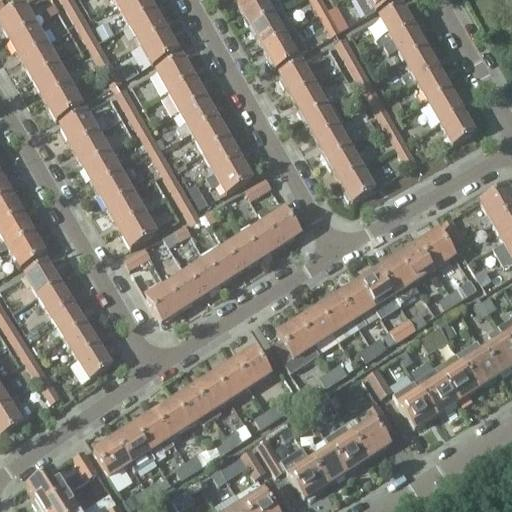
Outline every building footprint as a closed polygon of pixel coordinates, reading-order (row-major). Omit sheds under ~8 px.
[(64,13),(74,7),(69,0),(63,0),(58,3),(64,13)] [(110,0),(116,10),(133,0),(110,0)] [(152,16),(143,0),(133,0),(116,10),(127,30),(152,16)] [(231,0),(237,9),(253,0),(231,0)] [(259,0),(253,0),(237,9),(249,30),(270,18),(259,0)] [(315,17),(326,11),(319,0),(318,0),(309,6),(315,17)] [(391,0),(364,0),(374,16),(394,4),(391,0)] [(70,23),(80,17),(74,7),(64,13),(70,23)] [(0,31),(8,45),(32,31),(20,10),(0,21),(0,31)] [(317,20),(307,25),(311,33),(316,30),(332,21),(326,11),(315,17),(317,20)] [(390,46),(412,34),(400,12),(377,24),(383,35),(372,41),(378,52),(382,50),(390,46)] [(133,53),(138,50),(163,36),(152,16),(127,30),(134,42),(128,46),(133,53)] [(76,33),(86,28),(80,17),(70,23),(76,33)] [(270,18),(249,30),(261,51),(282,39),(270,18)] [(340,36),(334,25),(332,21),(316,30),(318,33),(323,30),(330,42),(340,36)] [(81,43),(91,38),(86,28),(76,33),(81,43)] [(39,42),(32,31),(8,45),(19,65),(49,48),(44,39),(39,42)] [(291,34),(282,39),(261,51),(274,72),(303,55),(291,34)] [(424,54),(412,34),(390,46),(378,52),(379,52),(382,50),(388,60),(395,55),(402,67),(424,54)] [(175,56),(163,36),(138,50),(150,71),(175,56)] [(87,53),(97,48),(91,38),(81,43),(87,53)] [(341,59),(350,54),(343,43),(334,49),(341,59)] [(31,85),(55,71),(50,61),(55,58),(49,48),(19,65),(31,85)] [(93,63),(103,58),(97,48),(87,53),(93,63)] [(334,63),(328,52),(322,55),(328,67),(334,63)] [(350,54),(341,59),(347,70),(356,65),(350,54)] [(406,92),(414,88),(436,75),(424,54),(402,67),(408,78),(401,82),(406,92)] [(99,74),(109,68),(103,58),(93,63),(99,74)] [(166,98),(191,84),(179,63),(154,77),(166,98)] [(356,65),(347,70),(353,81),(362,75),(356,65)] [(105,84),(115,78),(109,68),(99,74),(105,84)] [(311,90),(306,82),(298,68),(278,80),(290,102),(311,90)] [(62,82),(55,71),(31,85),(42,105),(67,90),(67,91),(77,86),(71,76),(62,82)] [(359,91),(368,86),(362,75),(353,81),(359,91)] [(448,96),(436,75),(414,88),(426,109),(448,96)] [(334,106),(325,90),(328,88),(327,86),(337,81),(335,77),(325,83),(311,91),(311,90),(290,102),(302,123),(323,111),(324,112),(334,106)] [(115,78),(105,84),(111,94),(116,91),(121,88),(115,78)] [(191,84),(166,98),(178,118),(202,104),(191,84)] [(368,86),(359,91),(365,102),(374,97),(368,86)] [(67,90),(42,105),(54,126),(79,111),(67,91),(67,90)] [(116,91),(111,94),(114,100),(120,97),(116,91)] [(121,111),(131,106),(124,94),(120,97),(114,100),(121,111)] [(448,96),(426,109),(438,129),(460,116),(448,96)] [(374,97),(365,102),(371,112),(380,107),(374,97)] [(181,144),(190,139),(189,138),(214,124),(202,104),(178,118),(184,129),(175,134),(181,144)] [(131,106),(121,111),(127,123),(137,117),(131,106)] [(377,123),(386,118),(380,107),(371,112),(377,123)] [(323,111),(302,123),(314,144),(335,132),(324,112),(323,111)] [(472,138),(460,116),(438,129),(450,151),(472,138)] [(137,117),(127,123),(133,133),(143,127),(137,117)] [(386,118),(377,123),(383,134),(392,129),(386,118)] [(89,129),(83,119),(58,133),(71,154),(95,139),(95,140),(106,133),(100,122),(89,129)] [(225,144),(214,124),(189,138),(190,139),(200,158),(225,144)] [(139,143),(149,137),(143,127),(133,133),(139,143)] [(392,129),(383,134),(389,144),(398,139),(392,129)] [(347,153),(335,132),(314,144),(326,165),(347,153)] [(145,154),(161,145),(159,143),(154,146),(149,137),(139,143),(145,154)] [(95,139),(71,154),(82,173),(107,159),(95,140),(95,139)] [(395,154),(404,149),(398,139),(389,144),(395,154)] [(237,164),(225,144),(200,158),(212,178),(237,164)] [(161,145),(145,154),(152,166),(162,160),(160,156),(165,152),(161,145)] [(401,165),(410,160),(404,149),(395,154),(401,165)] [(359,174),(347,153),(326,165),(338,186),(359,174)] [(118,179),(107,159),(82,173),(93,193),(118,179)] [(159,177),(169,172),(162,160),(152,166),(159,177)] [(410,160),(401,165),(408,176),(416,171),(410,160)] [(224,199),(248,185),(237,164),(212,178),(212,179),(204,183),(210,194),(218,189),(224,199)] [(169,172),(159,177),(165,189),(175,183),(169,172)] [(105,213),(129,199),(123,188),(133,182),(127,173),(118,179),(93,193),(105,213)] [(359,174),(338,186),(351,208),(371,196),(359,174)] [(175,183),(165,189),(171,199),(181,193),(175,183)] [(244,197),(249,206),(270,194),(265,185),(244,197)] [(199,214),(207,210),(195,189),(187,193),(199,214)] [(177,209),(187,203),(181,193),(171,199),(177,209)] [(491,228),(511,215),(511,207),(504,193),(479,207),(486,219),(482,221),(487,230),(491,227),(491,228)] [(137,211),(129,199),(105,213),(116,233),(141,219),(147,215),(143,208),(137,211)] [(8,200),(0,204),(0,230),(19,220),(8,200)] [(183,220),(193,215),(187,203),(177,209),(183,220)] [(220,223),(219,222),(214,213),(203,219),(206,224),(209,229),(220,223)] [(193,215),(183,220),(190,232),(199,227),(200,228),(206,224),(203,219),(198,223),(193,215)] [(511,242),(511,215),(491,228),(491,227),(487,230),(482,233),(488,243),(497,238),(502,248),(511,242)] [(261,229),(277,253),(297,240),(282,216),(261,229)] [(141,219),(116,233),(128,254),(153,240),(141,219)] [(19,220),(0,230),(0,242),(7,254),(31,240),(19,220)] [(462,244),(455,232),(449,224),(441,229),(454,249),(462,244)] [(455,232),(462,244),(470,239),(462,228),(455,232)] [(261,229),(242,241),(257,265),(277,253),(261,229)] [(184,231),(173,237),(179,247),(190,241),(184,231)] [(436,237),(416,251),(432,276),(452,262),(436,237)] [(31,240),(7,254),(19,275),(43,261),(31,240)] [(257,265),(242,241),(223,254),(238,278),(257,265)] [(508,272),(511,269),(511,242),(502,248),(491,254),(502,273),(507,270),(507,272),(508,272)] [(150,263),(154,272),(173,259),(165,246),(147,259),(150,263)] [(432,276),(416,251),(396,263),(412,288),(432,276)] [(150,263),(147,259),(144,254),(123,266),(128,276),(133,273),(150,263)] [(238,278),(223,254),(203,266),(219,290),(238,278)] [(150,263),(133,273),(138,281),(154,272),(150,263)] [(396,263),(376,276),(392,301),(394,300),(412,288),(396,263)] [(219,290),(203,266),(184,279),(199,303),(219,290)] [(37,304),(57,291),(44,270),(24,282),(37,304)] [(511,281),(511,277),(508,272),(507,272),(489,283),(494,293),(511,281)] [(494,293),(489,283),(482,274),(473,281),(485,299),(494,293)] [(392,301),(376,276),(356,289),(372,314),(374,312),(381,323),(401,310),(394,300),(392,301)] [(184,279),(165,291),(180,315),(199,303),(184,279)] [(511,310),(511,288),(502,295),(511,310)] [(336,301),(357,335),(366,329),(361,321),(372,314),(356,289),(336,301)] [(50,324),(70,311),(57,291),(37,304),(44,314),(41,316),(46,324),(49,322),(50,324)] [(180,315),(165,291),(144,304),(160,328),(180,315)] [(448,300),(454,310),(465,303),(459,293),(448,300)] [(444,317),(454,310),(448,300),(437,306),(444,317)] [(338,348),(357,335),(336,301),(316,314),(332,339),(338,348)] [(488,319),(481,308),(477,303),(471,307),(474,312),(473,313),(480,324),(488,319)] [(481,308),(488,319),(496,314),(488,303),(481,308)] [(82,331),(70,311),(50,324),(62,344),(82,331)] [(332,339),(316,314),(296,327),(312,352),(332,339)] [(408,325),(414,335),(424,328),(418,319),(408,325)] [(0,329),(5,337),(14,331),(7,321),(0,325),(0,329)] [(403,342),(414,335),(408,325),(397,332),(403,342)] [(296,327),(276,340),(291,364),(282,370),(288,379),(318,360),(312,352),(296,327)] [(444,347),(446,346),(454,341),(447,329),(437,336),(444,347)] [(497,335),(511,357),(511,333),(510,335),(506,329),(497,335)] [(14,331),(5,337),(11,348),(20,342),(14,331)] [(95,351),(82,331),(62,344),(75,364),(95,351)] [(511,371),(511,357),(497,335),(496,333),(487,339),(491,346),(480,353),(497,381),(511,371)] [(389,352),(394,348),(388,338),(382,342),(389,352)] [(20,342),(11,348),(17,358),(27,352),(20,342)] [(421,348),(428,359),(434,355),(435,348),(431,342),(421,348)] [(368,351),(375,360),(386,354),(379,344),(368,351)] [(454,358),(477,394),(497,381),(480,353),(475,345),(454,358)] [(108,373),(95,351),(75,364),(88,385),(108,373)] [(364,367),(375,360),(368,351),(358,358),(364,367)] [(24,368),(33,362),(27,352),(17,358),(24,368)] [(231,368),(248,394),(269,381),(252,355),(231,368)] [(404,373),(412,368),(405,356),(397,361),(404,373)] [(456,407),(477,394),(454,358),(444,365),(449,374),(439,380),(456,407)] [(30,378),(39,373),(33,362),(24,368),(30,378)] [(248,394),(231,368),(212,381),(228,406),(248,394)] [(329,376),(335,386),(346,379),(340,369),(329,376)] [(39,373),(30,378),(37,389),(46,383),(39,373)] [(376,374),(365,382),(380,405),(391,398),(376,374)] [(324,393),(335,386),(329,376),(318,383),(324,393)] [(456,407),(439,380),(418,393),(435,420),(456,407)] [(212,381),(192,393),(208,419),(228,406),(212,381)] [(44,399),(52,394),(49,389),(46,383),(37,389),(44,399)] [(202,430),(212,424),(208,419),(192,393),(172,406),(188,432),(199,425),(202,430)] [(435,420),(418,393),(396,407),(414,434),(435,420)] [(52,394),(44,399),(50,410),(59,404),(52,394)] [(308,418),(329,405),(325,399),(304,412),(308,418)] [(6,408),(0,411),(0,440),(28,423),(15,402),(6,408)] [(188,432),(172,406),(152,419),(168,444),(169,444),(188,432)] [(344,429),(366,463),(387,449),(381,440),(391,433),(376,409),(344,429)] [(264,417),(270,428),(281,421),(274,411),(264,417)] [(259,435),(270,428),(264,417),(253,424),(259,435)] [(168,444),(152,419),(132,431),(149,457),(159,450),(163,457),(173,450),(169,444),(168,444)] [(294,443),(302,438),(295,427),(286,432),(294,443)] [(346,476),(366,463),(344,429),(324,442),(330,451),(346,476)] [(132,431),(113,444),(129,470),(149,457),(132,431)] [(231,452),(241,446),(250,441),(243,431),(225,443),(231,452)] [(275,483),(286,476),(273,455),(283,448),(277,438),(255,452),(275,483)] [(218,460),(231,452),(225,443),(212,451),(218,460)] [(129,470),(113,444),(92,457),(108,483),(129,470)] [(210,466),(218,460),(212,451),(203,456),(210,466)] [(330,451),(309,464),(325,489),(346,476),(330,451)] [(239,462),(246,474),(253,486),(265,478),(250,455),(239,462)] [(80,476),(91,469),(83,456),(72,463),(80,476)] [(200,472),(210,466),(203,456),(194,462),(200,472)] [(184,469),(190,479),(200,472),(194,462),(184,469)] [(325,489),(309,464),(288,478),(304,503),(325,489)] [(91,469),(80,476),(86,486),(97,479),(91,469)] [(170,491),(180,485),(190,479),(184,469),(164,481),(170,491)] [(218,492),(226,487),(218,475),(210,481),(218,492)] [(42,511),(65,498),(58,487),(52,477),(26,493),(38,511),(42,511)] [(145,495),(150,503),(161,496),(156,488),(145,495)] [(237,501),(241,508),(243,511),(272,511),(257,488),(237,501)] [(127,511),(136,511),(139,510),(150,503),(145,495),(125,507),(127,511)] [(177,502),(183,511),(186,511),(194,507),(187,496),(177,502)] [(73,511),(65,498),(42,511),(73,511)] [(114,511),(108,502),(92,511),(114,511)] [(171,511),(183,511),(177,502),(169,507),(171,511)]
